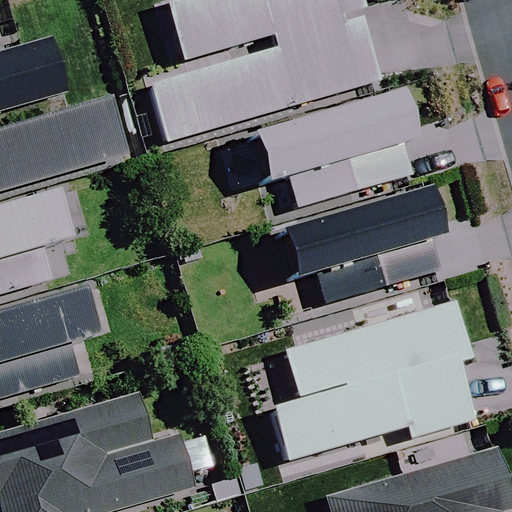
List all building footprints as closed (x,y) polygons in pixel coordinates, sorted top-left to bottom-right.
[(360,8),(358,0),(165,0),(163,1),(180,59),(271,33),(275,48),(147,85),(164,142),(374,82),(353,10),(360,8)] [(0,53),(0,191),(125,157),(108,98),(0,128),(0,108),(61,91),(47,41),(0,53)] [(396,91),(248,133),(262,181),(286,174),(296,207),(406,175),(396,143),(410,139),(396,91)] [(425,188),(277,231),(290,276),(312,269),(322,303),(435,270),(426,239),(439,235),(425,188)] [(55,195),(0,209),(0,295),(49,282),(38,244),(66,237),(55,195)] [(80,292),(0,312),(0,396),(74,377),(64,341),(92,334),(80,292)] [(461,365),(445,309),(277,356),(290,405),(264,412),(280,468),(399,435),(402,446),(464,428),(447,369),(461,365)] [(143,451),(130,401),(0,437),(0,511),(132,511),(187,497),(172,443),(143,451)] [(495,511),(503,510),(489,455),(318,501),(320,511),(495,511)]
